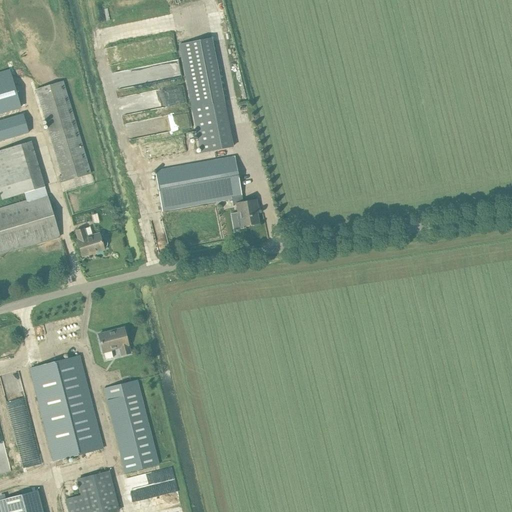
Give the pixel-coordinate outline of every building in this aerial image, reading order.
[(127,0),(118,0),(111,1),(115,22),(132,19),(127,0)] [(209,38),(178,44),(201,154),(232,147),(209,38)] [(0,114),(21,108),(9,69),(0,71),(0,114)] [(62,81),(36,89),(62,174),(58,175),(60,182),(91,172),(62,81)] [(148,121),(150,136),(193,128),(190,113),(148,121)] [(0,122),(0,140),(28,132),(23,116),(0,122)] [(0,209),(0,253),(59,236),(30,141),(0,149),(0,191),(2,200),(25,193),(27,201),(0,209)] [(241,197),(234,157),(155,171),(163,211),(232,198),(241,197)] [(233,203),(236,203),(238,214),(240,214),(242,226),(258,223),(256,211),(258,211),(256,199),(242,202),(241,197),(232,198),(233,203)] [(102,238),(100,239),(99,234),(92,236),(89,227),(83,229),(76,231),(79,239),(77,240),(82,256),(104,250),(103,248),(105,247),(107,246),(107,244),(106,240),(104,238),(102,238)] [(123,328),(98,334),(101,344),(103,351),(105,359),(113,358),(110,349),(120,346),(123,355),(130,353),(126,338),(123,328)] [(102,449),(79,356),(30,368),(54,461),(102,449)] [(160,465),(138,380),(104,388),(126,474),(160,465)] [(11,412),(27,408),(21,381),(5,384),(11,412)] [(40,453),(35,433),(20,437),(26,464),(35,462),(34,455),(40,453)] [(0,473),(12,470),(6,451),(0,452),(0,473)] [(135,500),(179,490),(173,467),(130,477),(135,500)] [(112,511),(118,511),(108,471),(78,478),(82,495),(65,499),(68,511),(112,511)] [(3,511),(47,511),(43,490),(0,499),(3,511)]
